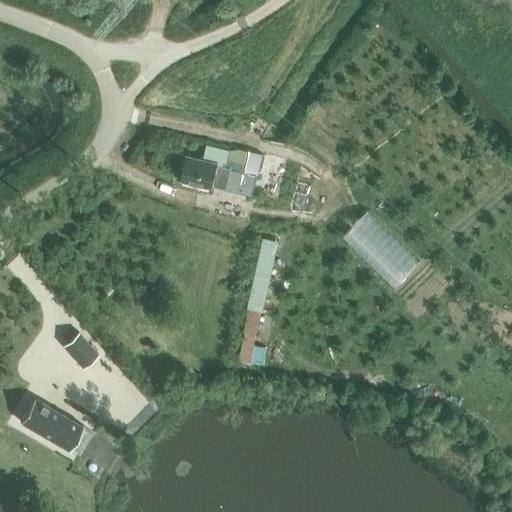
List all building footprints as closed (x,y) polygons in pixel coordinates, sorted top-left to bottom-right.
[(85,16),(83,21),(82,22),(88,25),(91,19),(85,16)] [(328,119),(345,130),(354,116),(338,105),(328,119)] [(227,159),(225,167),(230,168),(225,188),(252,195),(263,153),(249,150),(248,151),(248,153),(245,163),(227,159)] [(225,188),(230,168),(225,167),(217,165),(218,164),(186,156),(181,178),(212,186),(213,185),(225,188)] [(344,234),(396,285),(422,259),(370,208),(344,234)] [(269,302),(276,239),(262,237),(255,300),(269,302)] [(78,331),(63,344),(82,367),(98,354),(78,331)] [(33,397),(20,421),(69,449),(83,425),(33,397)]
